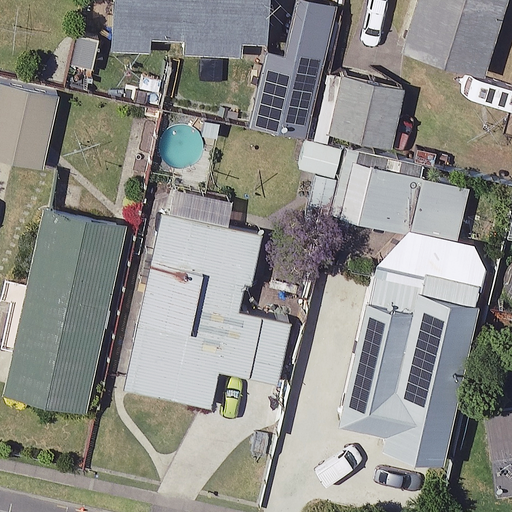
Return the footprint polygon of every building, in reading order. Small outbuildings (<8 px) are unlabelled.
[(273,41),(275,0),(119,0),(117,46),(157,48),(158,36),(191,37),(190,51),(249,54),(250,40),(273,41)] [(254,123),(312,137),(342,5),(318,0),(302,0),(291,51),(272,47),(254,123)] [(511,0),(420,0),(406,48),(490,73),(511,0)] [(409,85),(346,72),(333,131),(396,144),(409,85)] [(63,92),(0,78),(0,79),(0,154),(47,165),(63,92)] [(345,146),(310,137),(303,165),(338,174),(345,146)] [(473,184),(357,159),(344,215),(461,241),(473,184)] [(131,222),(49,204),(9,393),(91,410),(131,222)] [(262,229),(169,208),(130,386),(219,405),(227,367),(253,373),(266,312),(245,307),(262,229)] [(454,460),(491,300),(424,285),(419,307),(374,297),(345,420),(394,432),(390,445),(454,460)] [(511,490),(511,404),(491,408),(503,492),(511,490)]
